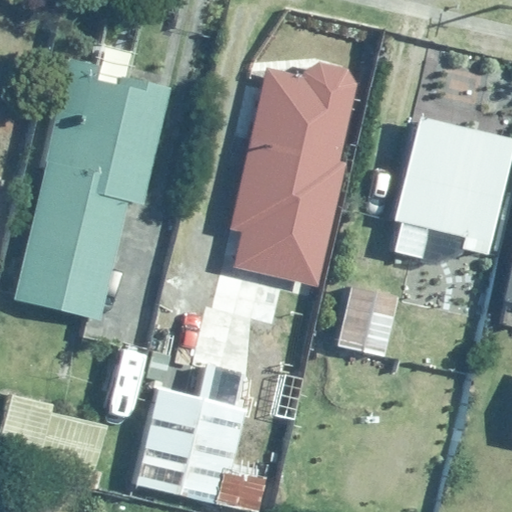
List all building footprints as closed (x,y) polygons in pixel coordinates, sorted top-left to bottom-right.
[(161,82),(56,58),(2,297),(96,318),(121,207),(132,210),(161,82)] [(511,143),(511,139),(409,118),(404,117),(381,222),(388,223),(382,253),(412,259),(418,230),(455,237),(452,251),(488,258),(511,143)] [(511,209),(491,302),(511,306),(511,209)] [(386,296),(333,284),(319,344),(372,356),(386,296)] [(511,373),(497,440),(511,443),(511,373)] [(46,394),(0,389),(0,392),(0,453),(35,460),(46,394)] [(234,412),(144,390),(121,484),(211,506),(234,412)]
